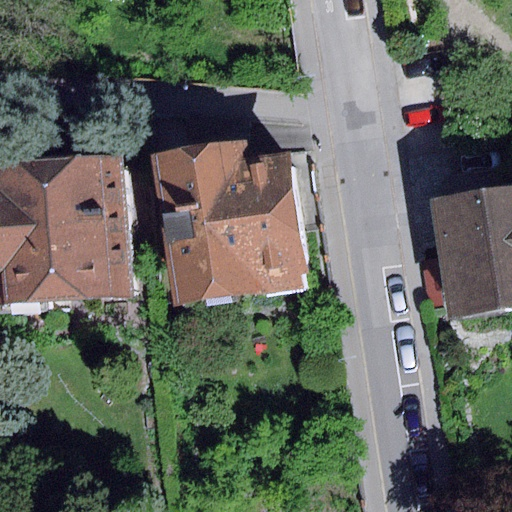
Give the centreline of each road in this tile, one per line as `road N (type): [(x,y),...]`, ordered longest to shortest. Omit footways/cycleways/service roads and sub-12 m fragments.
road 1 (residential): [(353,114),(408,511)]
road 2 (residential): [(0,82),(353,114)]
